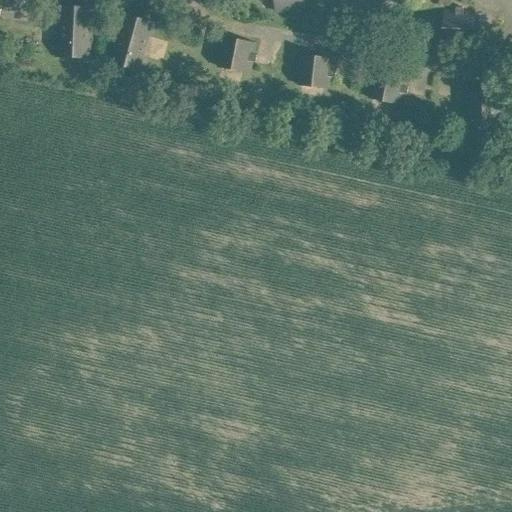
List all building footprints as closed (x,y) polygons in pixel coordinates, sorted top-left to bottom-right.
[(292,13),(292,16),(307,15),(306,0),(276,0),(277,14),(292,13)] [(371,26),(371,29),(387,28),(385,0),(355,0),(356,27),(371,26)] [(56,57),(94,59),(97,9),(59,7),(58,25),(61,25),(60,43),(57,43),(56,57)] [(442,45),(474,46),(476,11),(443,9),(442,45)] [(108,62),(145,73),(149,58),(147,57),(151,38),(155,39),(159,23),(121,13),(108,62)] [(218,68),(253,74),(257,43),(219,38),(217,53),(221,53),(218,68)] [(299,85),(333,89),(336,59),(299,56),(297,72),(300,72),(299,85)] [(370,102),(404,106),(407,76),(369,73),(368,89),(371,89),(370,102)] [(464,129),(464,145),(503,145),(502,92),(465,92),(465,109),(468,109),(468,129),(464,129)]
